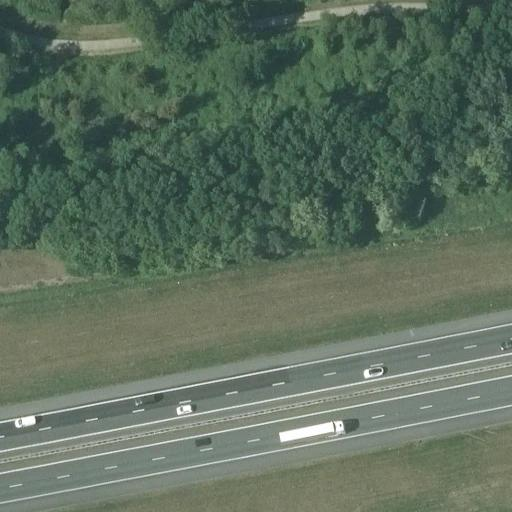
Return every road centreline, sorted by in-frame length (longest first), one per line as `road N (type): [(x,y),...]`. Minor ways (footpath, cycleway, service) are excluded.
road 1 (motorway): [(511,338),(0,437)]
road 2 (motorway): [(0,489),(511,390)]
